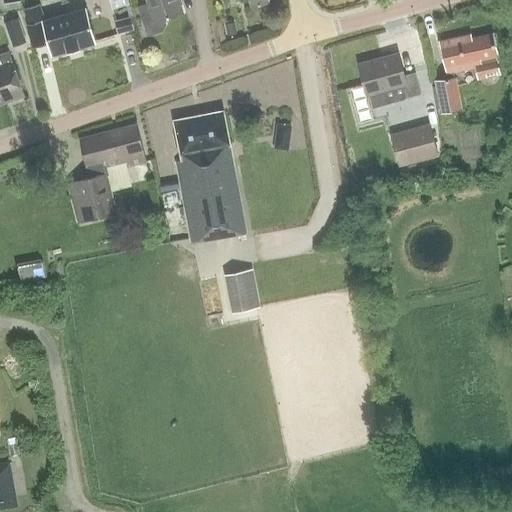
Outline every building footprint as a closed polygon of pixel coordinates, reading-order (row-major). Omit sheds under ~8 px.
[(0,0),(0,12),(21,7),(19,1),(4,5),(2,0),(0,0)] [(128,0),(113,0),(117,17),(131,14),(128,0)] [(146,0),(148,5),(140,8),(147,30),(153,33),(161,31),(164,25),(163,20),(182,13),(178,0),(146,0)] [(2,13),(4,23),(24,18),(21,8),(2,13)] [(52,57),(95,44),(85,9),(42,21),(52,57)] [(501,73),(497,56),(492,34),(470,39),(469,35),(439,41),(447,74),(475,68),(477,78),(501,73)] [(0,105),(25,96),(13,62),(12,62),(8,52),(0,54),(0,60),(2,66),(0,66),(0,105)] [(367,95),(385,90),(388,102),(404,97),(404,99),(421,94),(415,73),(404,76),(398,54),(359,65),(367,95)] [(456,76),(434,80),(441,113),(462,109),(456,76)] [(174,121),(182,161),(176,162),(192,243),(245,232),(223,112),(174,121)] [(438,155),(430,125),(406,131),(409,141),(394,145),(399,165),(438,155)] [(67,184),(75,224),(115,214),(104,167),(121,163),(122,169),(131,167),(130,161),(143,157),(135,126),(81,140),(90,178),(67,184)] [(160,192),(179,189),(177,179),(158,183),(160,192)] [(20,262),(24,281),(49,275),(45,257),(20,262)] [(252,269),(224,275),(231,313),(259,308),(252,269)] [(0,509),(17,506),(9,461),(0,462),(0,509)]
